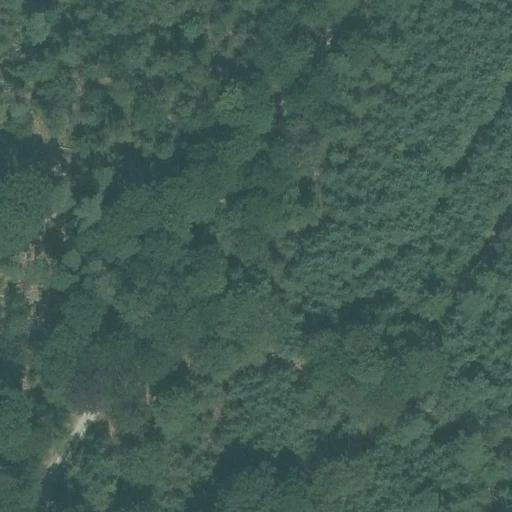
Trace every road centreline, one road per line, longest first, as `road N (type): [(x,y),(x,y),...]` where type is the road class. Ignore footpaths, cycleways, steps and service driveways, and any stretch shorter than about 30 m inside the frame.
road 1 (track): [(343,0),(14,511)]
road 2 (track): [(307,511),(511,186)]
